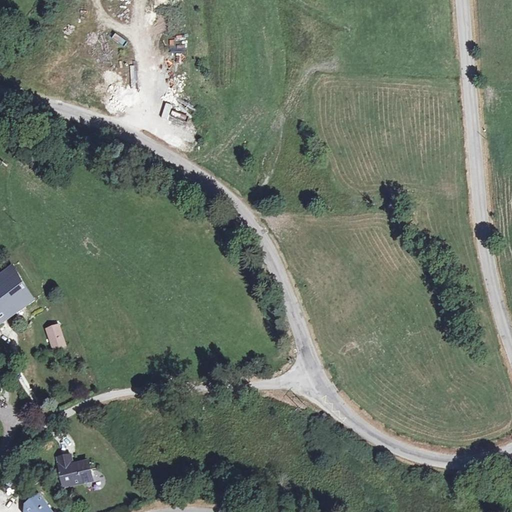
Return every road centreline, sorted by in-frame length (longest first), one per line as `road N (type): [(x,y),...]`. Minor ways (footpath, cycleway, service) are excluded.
road 1 (unclassified): [(0,92),(73,106),(216,181),(254,218),(319,379)]
road 2 (unclassified): [(319,379),(108,396),(51,425),(0,485)]
road 3 (tertiary): [(463,0),(486,251),(511,346)]
road 4 (unclassified): [(319,379),(345,413),(396,448),(445,461),(511,454)]
